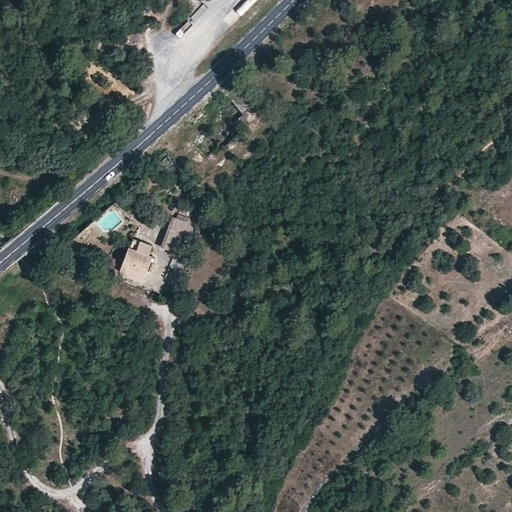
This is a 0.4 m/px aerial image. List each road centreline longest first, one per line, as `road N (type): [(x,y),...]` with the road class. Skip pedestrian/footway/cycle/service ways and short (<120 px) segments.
road 1 (primary): [(0,261),(173,114),(291,0)]
road 2 (unclassified): [(0,392),(21,468),(47,491),(77,487),(150,439)]
road 3 (unclassified): [(169,313),(150,439)]
